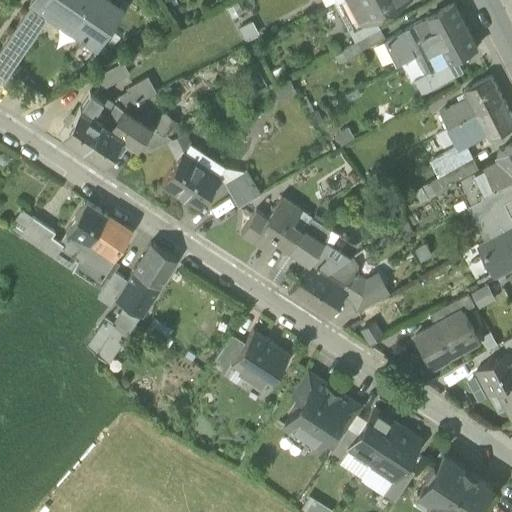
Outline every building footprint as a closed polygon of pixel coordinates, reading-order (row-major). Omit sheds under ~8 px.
[(31,0),(29,3),(31,4),(0,49),(0,80),(3,83),(48,16),(96,48),(123,8),(110,0),(31,0)] [(0,0),(0,11),(2,13),(11,0),(0,0)] [(337,0),(351,27),(359,22),(347,0),(337,0)] [(402,0),(347,0),(359,22),(360,23),(373,16),(402,0)] [(455,3),(429,17),(452,60),(478,46),(455,3)] [(384,37),(378,27),(373,16),(360,23),(359,22),(351,27),(348,28),(354,40),(354,39),(356,42),(360,50),(384,37)] [(429,17),(402,31),(415,56),(424,75),(448,62),(452,60),(429,17)] [(260,35),(252,20),(238,27),(246,42),(260,35)] [(400,63),(415,56),(402,31),(385,41),(397,65),(400,63)] [(360,50),(356,42),(334,54),(339,64),(361,52),(360,50)] [(415,56),(400,63),(410,83),(415,80),(424,75),(415,56)] [(415,80),(420,90),(430,85),(453,73),(448,62),(424,75),(415,80)] [(93,78),(99,89),(122,76),(116,65),(93,78)] [(125,87),(127,92),(141,84),(148,95),(156,91),(147,75),(125,87)] [(466,89),(473,103),(479,113),(503,100),(491,76),(466,89)] [(467,93),(462,83),(437,96),(442,106),(467,93)] [(118,97),(126,107),(148,95),(141,84),(127,92),(118,97)] [(61,135),(81,148),(99,120),(90,114),(100,98),(98,97),(89,91),(79,107),(61,135)] [(101,92),(98,97),(100,98),(90,114),(99,120),(112,99),(101,92)] [(511,116),(503,100),(479,113),(485,124),(491,137),(511,126),(511,116)] [(464,121),(479,113),(473,103),(459,110),(464,121)] [(108,126),(99,120),(81,148),(103,162),(114,144),(123,149),(129,140),(139,125),(130,119),(132,115),(116,104),(108,117),(110,118),(108,126)] [(440,112),(449,128),(464,121),(459,110),(455,104),(440,112)] [(164,112),(155,125),(170,135),(179,121),(164,112)] [(475,130),(485,124),(479,113),(464,121),(470,132),(475,130)] [(133,142),(147,151),(174,137),(170,135),(155,125),(147,120),(142,128),(133,142)] [(470,132),(464,121),(449,128),(458,146),(464,143),(473,138),(470,132)] [(142,128),(139,125),(129,140),(133,142),(142,128)] [(347,127),(334,135),(341,146),(355,138),(347,127)] [(190,143),(185,151),(219,174),(225,166),(190,143)] [(474,164),(471,158),(464,143),(458,146),(432,160),(441,175),(447,188),(457,183),(463,180),(467,177),(473,174),(478,172),(474,164)] [(501,158),(506,167),(510,176),(511,174),(511,144),(498,152),(501,158)] [(178,189),(200,203),(218,177),(219,174),(185,151),(182,150),(161,182),(176,192),(178,189)] [(488,167),(492,174),(506,167),(501,158),(487,165),(488,167)] [(244,171),(225,166),(219,174),(218,177),(225,181),(244,171)] [(482,192),(510,176),(506,167),(492,174),(488,167),(478,172),(473,174),(482,192)] [(225,181),(238,205),(260,193),(247,169),(244,171),(225,181)] [(463,180),(471,196),(482,192),(473,174),(467,177),(463,180)] [(511,213),(506,201),(511,197),(511,179),(510,176),(482,192),(484,197),(469,205),(486,239),(511,224),(511,213)] [(444,190),(437,177),(422,185),(429,198),(444,190)] [(457,183),(469,205),(484,197),(482,192),(471,196),(463,180),(457,183)] [(241,232),(266,248),(272,239),(278,243),(292,222),(301,208),(281,195),(267,217),(256,209),(241,232)] [(79,255),(81,253),(106,214),(85,200),(65,231),(70,234),(63,244),(79,255)] [(311,215),(301,208),(292,222),(302,229),(311,216),(311,215)] [(127,227),(106,214),(81,253),(92,260),(97,252),(107,259),(127,227)] [(20,235),(41,249),(50,235),(51,236),(54,231),(32,216),(20,235)] [(288,249),(307,262),(308,261),(327,272),(350,257),(323,239),(330,229),(311,216),(302,229),(288,249)] [(396,226),(406,239),(415,234),(408,220),(396,226)] [(278,243),(288,249),(302,229),(292,222),(278,243)] [(511,224),(486,239),(480,242),(498,276),(511,268),(511,261),(508,255),(511,252),(511,224)] [(41,249),(71,268),(79,255),(63,244),(51,236),(50,235),(41,249)] [(425,241),(413,249),(421,262),(433,254),(425,241)] [(139,313),(140,314),(176,259),(150,242),(127,278),(115,297),(126,305),(139,313)] [(81,253),(79,255),(71,268),(102,289),(112,273),(114,270),(109,267),(107,270),(92,260),(81,253)] [(352,255),(350,257),(327,272),(344,283),(345,281),(346,282),(353,272),(356,274),(358,271),(358,263),(352,255)] [(344,283),(327,272),(308,261),(307,262),(288,292),(307,304),(306,305),(325,318),(341,293),(349,298),(358,292),(364,280),(356,274),(353,272),(346,282),(345,281),(344,283)] [(102,289),(115,297),(127,278),(114,270),(112,273),(102,289)] [(349,298),(355,309),(387,292),(376,273),(364,280),(358,292),(349,298)] [(488,283),(471,292),(480,307),(496,298),(488,283)] [(444,305),(450,315),(463,308),(463,309),(473,303),(467,292),(444,305)] [(94,353),(107,361),(139,313),(126,305),(109,330),(98,322),(82,345),(94,353)] [(429,313),(435,323),(450,315),(444,305),(429,313)] [(431,349),(437,361),(479,339),(463,309),(463,308),(450,315),(435,323),(414,334),(425,353),(431,349)] [(359,328),(367,343),(383,335),(375,319),(359,328)] [(230,363),(267,387),(289,352),(253,329),(244,342),(230,363)] [(211,363),(224,372),(230,363),(244,342),(232,334),(211,363)] [(511,335),(503,341),(508,349),(511,347),(511,335)] [(491,392),(500,388),(511,380),(511,347),(508,349),(477,366),(491,392)] [(290,394),(300,400),(315,379),(326,386),(328,383),(307,369),(290,394)] [(284,425),(318,448),(334,423),(349,401),(337,393),(326,386),(315,379),(300,400),(284,425)] [(511,380),(500,388),(509,405),(511,404),(511,380)] [(331,449),(342,456),(348,448),(347,447),(356,432),(346,426),(361,404),(339,390),(337,393),(349,401),(334,423),(344,429),(331,449)] [(348,448),(370,462),(396,422),(373,407),(356,432),(347,447),(348,448)] [(420,438),(396,422),(370,462),(393,477),(394,478),(403,463),(420,438)] [(370,462),(348,448),(342,456),(339,461),(361,476),(370,462)] [(476,511),(477,511),(478,511),(487,500),(485,499),(493,486),(471,471),(470,474),(463,469),(465,467),(443,453),(435,466),(433,464),(425,477),(426,478),(418,491),(429,499),(425,506),(434,511),(476,511)] [(393,477),(370,462),(361,476),(360,478),(382,493),(383,492),(393,477)] [(383,492),(394,499),(414,469),(403,463),(394,478),(393,477),(383,492)] [(306,494),(301,509),(309,511),(327,511),(331,503),(306,494)]
